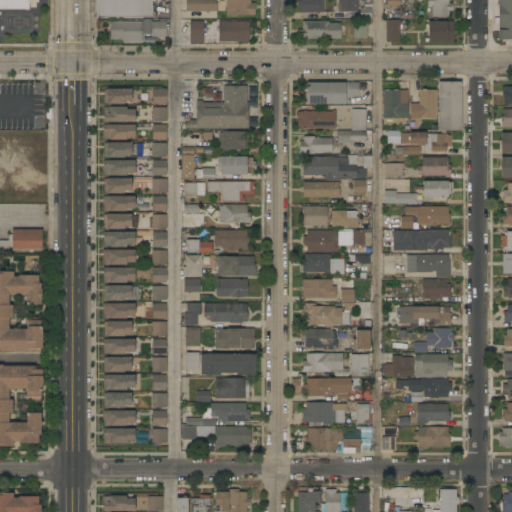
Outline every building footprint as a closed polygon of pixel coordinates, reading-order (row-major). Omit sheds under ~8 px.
[(0,0),(28,0),(28,9),(0,9),(0,0)] [(39,0),(39,3),(37,3),(37,8),(30,8),(30,3),(29,3),(29,0),(39,0)] [(153,0),(153,18),(97,18),(97,17),(94,17),(94,0),(153,0)] [(216,0),(216,11),(185,11),(185,0),(216,0)] [(226,0),(250,0),(250,3),(254,3),(254,15),(237,15),(237,16),(226,16),(226,0)] [(323,0),(323,12),(319,12),(319,13),(300,13),(300,9),(297,9),(297,0),(323,0)] [(357,0),(358,11),(340,12),(340,4),(338,4),(338,0),(357,0)] [(449,0),(449,4),(453,3),(453,11),(449,11),(449,17),(432,17),(432,8),(427,8),(427,0),(449,0)] [(511,0),(511,39),(497,39),(497,0),(511,0)] [(0,18),(1,38),(38,38),(38,18),(0,18)] [(399,42),(386,42),(386,20),(399,20),(399,42)] [(142,21),(142,42),(122,42),(122,39),(110,39),(110,22),(142,21)] [(189,21),(203,21),(203,43),(190,43),(189,21)] [(249,21),(249,43),(218,43),(218,21),(249,21)] [(328,21),(328,23),(340,23),(340,39),(302,39),(302,21),(328,21)] [(454,21),(453,43),(424,42),(424,38),(427,39),(427,21),(454,21)] [(151,38),(151,22),(166,22),(166,37),(151,38)] [(367,22),(367,36),(354,36),(354,22),(367,22)] [(461,82),(461,131),(438,131),(438,112),(438,82),(461,82)] [(358,83),(359,97),(348,97),(348,103),(345,103),(345,104),(306,104),(306,83),(358,83)] [(184,130),(184,123),(189,123),(189,120),(196,120),(196,102),(223,102),(223,86),(246,86),(246,103),(248,103),(248,130),(184,130)] [(511,87),(511,105),(503,105),(503,103),(501,103),(501,87),(511,87)] [(166,104),(152,104),(152,89),(166,89),(166,104)] [(131,90),(131,103),(124,103),(124,105),(107,105),(107,104),(104,104),(104,91),(107,91),(107,90),(131,90)] [(383,90),(408,90),(408,118),(403,118),(403,125),(383,125),(383,90)] [(435,119),(410,118),(410,104),(419,104),(419,90),(436,90),(435,119)] [(103,123),(103,108),(126,108),(126,110),(135,110),(135,123),(103,123)] [(167,121),(152,121),(152,108),(167,108),(167,121)] [(511,109),(511,127),(501,127),(501,116),(503,116),(503,109),(511,109)] [(351,110),(365,110),(366,131),(351,131),(351,110)] [(297,129),(297,112),(300,112),(300,111),(335,112),(335,129),(297,129)] [(135,137),(126,137),(126,140),(109,140),(109,139),(103,139),(103,125),(135,125),(135,137)] [(166,125),(166,140),(152,140),(152,125),(166,125)] [(349,141),(349,143),(337,143),(337,131),(365,131),(365,141),(349,141)] [(247,150),(218,150),(218,139),(214,139),(214,134),(223,134),(223,132),(247,132),(247,150)] [(511,133),(511,155),(505,155),(505,154),(501,154),(501,153),(500,153),(500,133),(511,133)] [(447,135),(447,152),(431,152),(431,151),(424,151),(424,147),(420,147),(420,145),(400,145),(400,134),(447,135)] [(332,153),(304,154),(303,153),(300,153),(299,141),(303,141),(303,137),(314,137),(318,137),(318,139),(332,138),(332,153)] [(131,156),(124,156),(124,159),(104,159),(104,144),(106,144),(131,144),(131,156)] [(167,158),(152,158),(152,144),(167,144),(167,158)] [(403,155),(403,148),(420,148),(420,156),(403,155)] [(182,157),(195,156),(195,163),(196,163),(196,169),(194,169),(194,180),(182,180),(182,157)] [(302,163),(306,163),(306,157),(332,157),(332,158),(348,158),(348,165),(356,165),(356,168),(363,168),(363,157),(372,157),(373,169),(366,169),(366,179),(355,179),(355,178),(333,178),(333,179),(323,179),(323,176),(302,176),(302,163)] [(422,176),(422,175),(417,175),(417,167),(422,167),(422,157),(447,157),(447,165),(450,165),(451,176),(422,176)] [(247,158),(247,159),(252,159),(252,163),(256,163),(256,172),(252,172),(252,175),(247,175),(247,176),(221,176),(221,170),(218,170),(218,158),(247,158)] [(501,158),(511,158),(511,179),(500,179),(501,158)] [(135,173),(126,173),(126,176),(103,176),(103,161),(135,160),(135,173)] [(167,177),(152,176),(152,161),(167,162),(167,177)] [(402,163),(402,177),(393,177),(393,178),(390,178),(390,177),(386,177),(385,164),(402,163)] [(215,180),(202,180),(202,169),(215,169),(215,180)] [(131,191),(124,191),(124,194),(107,194),(107,193),(104,193),(104,179),(107,179),(107,178),(131,178),(131,191)] [(167,194),(152,194),(152,180),(167,180),(167,194)] [(366,193),(353,193),(353,180),(365,180),(366,193)] [(447,181),(447,183),(450,183),(450,194),(447,194),(447,198),(431,198),(431,201),(422,201),(422,181),(447,181)] [(254,182),(254,198),(244,199),(244,202),(221,203),(221,193),(207,193),(207,183),(254,182)] [(339,183),(339,198),(303,199),(303,183),(339,183)] [(511,183),(511,203),(503,203),(503,190),(507,190),(507,183),(511,183)] [(205,184),(205,196),(185,197),(185,184),(205,184)] [(417,205),(384,205),(384,191),(395,191),(396,194),(417,194),(417,205)] [(135,209),(126,209),(126,211),(104,211),(104,205),(103,205),(103,196),(135,196),(135,209)] [(166,196),(166,211),(152,211),(152,197),(166,196)] [(222,223),(222,222),(219,222),(219,207),(222,207),(222,205),(247,205),(247,213),(251,213),(250,223),(222,223)] [(511,207),(511,205),(511,225),(503,225),(503,213),(506,213),(507,207),(511,207)] [(184,214),(184,206),(199,206),(199,214),(184,214)] [(302,226),(302,206),(327,206),(327,226),(302,226)] [(405,216),(405,208),(448,208),(448,215),(450,215),(450,225),(439,225),(439,226),(429,226),(429,225),(417,225),(417,218),(415,218),(413,216),(405,216)] [(331,228),(331,212),(356,212),(356,217),(358,217),(358,228),(331,228)] [(131,227),(124,227),(124,229),(104,229),(104,215),(107,215),(107,214),(131,214),(131,227)] [(167,228),(152,228),(152,215),(167,215),(167,228)] [(413,217),(413,230),(401,230),(401,217),(413,217)] [(0,250),(0,240),(8,240),(8,234),(12,234),(12,230),(42,229),(42,250),(0,250)] [(214,247),(214,230),(246,230),(246,237),(249,237),(249,250),(242,250),(242,249),(237,249),(237,250),(227,249),(221,249),(221,247),(214,247)] [(307,253),(306,247),(303,247),(303,237),(306,237),(306,231),(338,230),(338,232),(341,232),(341,239),(338,239),(338,240),(337,240),(337,243),(338,243),(338,252),(307,253)] [(351,231),(364,230),(364,246),(351,246),(351,231)] [(393,251),(393,232),(426,232),(426,230),(448,230),(448,237),(450,237),(450,249),(430,249),(430,250),(427,250),(427,251),(393,251)] [(135,245),(126,245),(126,247),(103,247),(104,232),(135,232),(135,245)] [(166,232),(166,247),(152,247),(152,232),(166,232)] [(511,232),(511,252),(506,252),(506,248),(502,248),(502,237),(506,237),(506,232),(511,232)] [(199,240),(199,242),(212,242),(213,254),(199,254),(199,252),(187,252),(186,240),(199,240)] [(135,262),(126,262),(126,265),(104,265),(104,259),(103,259),(103,250),(135,250),(135,262)] [(167,264),(152,264),(152,250),(167,250),(167,264)] [(330,254),(330,260),(344,260),(344,274),(330,274),(330,273),(302,272),(302,262),(304,262),(305,254),(330,254)] [(502,254),(511,254),(511,274),(502,274),(502,254)] [(370,255),(370,264),(359,264),(359,262),(353,262),(353,255),(370,255)] [(448,255),(448,261),(450,261),(450,277),(436,277),(436,271),(431,271),(431,272),(406,273),(406,255),(448,255)] [(186,257),(202,256),(202,261),(204,261),(204,268),(202,268),(202,277),(186,278),(186,257)] [(216,276),(217,256),(254,256),(254,264),(256,264),(256,276),(216,276)] [(135,281),(126,281),(126,283),(103,283),(103,268),(135,268),(135,281)] [(166,283),(152,283),(152,268),(166,268),(166,283)] [(0,275),(2,275),(2,272),(14,273),(14,277),(19,277),(19,276),(43,276),(43,306),(27,306),(27,297),(10,297),(10,305),(13,305),(13,319),(10,319),(10,330),(26,330),(26,327),(42,328),(42,352),(4,352),(4,354),(0,354),(0,275)] [(511,278),(511,298),(507,298),(507,297),(503,297),(503,286),(507,286),(507,279),(511,278)] [(200,279),(200,292),(184,293),(184,279),(200,279)] [(247,279),(247,286),(248,297),(216,297),(216,279),(247,279)] [(332,279),(332,286),(336,286),(336,298),(302,299),(302,280),(332,279)] [(446,279),(446,284),(450,284),(450,295),(446,295),(446,297),(430,298),(430,299),(422,299),(422,279),(446,279)] [(104,301),(104,286),(107,286),(131,286),(131,298),(124,298),(124,301),(104,301)] [(167,300),(152,300),(152,286),(166,286),(167,300)] [(354,304),(342,304),(341,291),(354,291),(354,304)] [(200,303),(200,315),(197,315),(197,325),(184,325),(184,313),(186,313),(186,304),(200,303)] [(135,304),(135,316),(126,316),(126,319),(104,319),(104,313),(103,313),(103,304),(135,304)] [(166,304),(166,319),(152,319),(152,304),(166,304)] [(246,304),(246,310),(247,310),(247,322),(242,322),(242,324),(230,323),(230,322),(210,322),(210,316),(204,316),(204,304),(246,304)] [(349,325),(342,325),(342,326),(333,326),(333,328),(324,328),(324,326),(306,325),(306,317),(303,317),(303,304),(316,304),(316,307),(335,307),(335,309),(342,309),(342,313),(349,313),(349,325)] [(511,305),(511,323),(503,323),(503,312),(507,312),(507,305),(511,305)] [(444,307),(444,314),(450,314),(450,325),(435,326),(435,320),(424,320),(424,326),(418,326),(418,324),(400,325),(400,307),(444,307)] [(131,321),(131,334),(124,334),(124,336),(107,337),(107,336),(104,336),(104,322),(131,321)] [(167,336),(152,336),(152,322),(167,322),(167,336)] [(200,347),(185,347),(185,328),(200,328),(200,347)] [(451,328),(451,333),(453,333),(453,342),(451,342),(451,346),(446,346),(446,349),(433,349),(433,346),(426,346),(426,353),(414,353),(414,343),(426,343),(426,333),(433,333),(433,328),(451,328)] [(215,329),(222,329),(222,330),(226,330),(226,329),(254,329),(254,338),(255,338),(255,343),(254,343),(254,349),(244,349),(244,347),(230,347),(230,349),(215,349),(215,329)] [(333,330),(333,333),(335,333),(335,339),(336,339),(336,343),(337,343),(337,350),(333,349),(333,351),(324,351),(324,350),(305,350),(305,344),(302,344),(302,330),(333,330)] [(511,330),(511,346),(503,346),(503,335),(506,335),(506,330),(511,330)] [(370,331),(370,350),(353,350),(352,340),(356,340),(356,331),(370,331)] [(134,339),(134,352),(126,352),(126,354),(109,354),(103,354),(103,339),(134,339)] [(166,339),(166,354),(152,354),(152,339),(166,339)] [(198,370),(186,370),(186,353),(198,353),(198,370)] [(255,355),(255,375),(236,375),(236,373),(220,373),(220,375),(200,375),(200,354),(255,355)] [(343,354),(343,369),(349,369),(349,377),(336,377),(335,370),(332,370),(332,373),(303,373),(303,362),(307,362),(306,354),(343,354)] [(447,354),(447,360),(451,360),(451,371),(446,371),(446,378),(415,378),(414,355),(447,354)] [(369,378),(351,378),(351,355),(369,355),(369,378)] [(511,355),(511,377),(505,377),(505,372),(503,372),(503,355),(511,355)] [(413,377),(385,377),(385,376),(383,376),(383,370),(385,370),(385,364),(392,364),(391,356),(401,356),(401,357),(413,357),(413,377)] [(131,357),(131,370),(124,370),(124,372),(107,372),(104,372),(103,358),(131,357)] [(166,372),(152,372),(151,358),(166,358),(166,372)] [(0,447),(0,366),(4,366),(4,367),(41,367),(41,402),(27,402),(27,390),(10,390),(10,400),(13,400),(13,414),(10,414),(10,423),(27,423),(27,414),(41,414),(41,436),(39,436),(39,444),(14,444),(14,447),(0,447)] [(134,375),(135,388),(126,388),(126,390),(103,390),(103,375),(134,375)] [(166,390),(152,390),(152,375),(166,375),(166,390)] [(245,378),(245,380),(248,380),(248,397),(245,397),(245,399),(215,399),(215,378),(245,378)] [(351,379),(360,379),(360,391),(351,391),(351,392),(349,392),(349,401),(337,401),(337,395),(335,395),(335,397),(307,397),(307,379),(351,379)] [(429,391),(424,391),(424,388),(420,388),(420,379),(447,379),(447,382),(451,382),(451,391),(448,391),(448,397),(435,397),(435,398),(429,398),(429,391)] [(210,402),(196,402),(196,391),(210,391),(210,402)] [(131,393),(131,405),(124,406),(124,408),(107,408),(104,408),(104,393),(131,393)] [(167,408),(152,407),(152,393),(167,393),(167,408)] [(333,403),(333,405),(346,405),(346,404),(347,404),(347,402),(357,402),(357,405),(369,405),(369,425),(357,425),(357,420),(352,420),(352,412),(344,413),(344,424),(335,424),(335,426),(323,426),(323,423),(322,423),(322,427),(309,427),(309,423),(302,423),(302,410),(306,410),(306,403),(333,403)] [(221,422),(221,420),(218,420),(218,418),(215,418),(215,426),(186,426),(186,418),(203,418),(203,411),(210,411),(210,404),(245,403),(245,410),(249,410),(249,422),(221,422)] [(427,421),(427,423),(416,423),(416,404),(447,404),(447,411),(450,411),(450,421),(427,421)] [(511,404),(511,423),(507,423),(507,421),(503,421),(503,410),(506,410),(506,404),(511,404)] [(135,423),(126,423),(126,426),(104,426),(104,420),(103,420),(103,411),(134,411),(135,423)] [(166,426),(152,426),(152,411),(166,411),(166,426)] [(409,418),(410,427),(399,427),(399,418),(409,418)] [(182,440),(182,427),(196,427),(196,440),(182,440)] [(251,443),(246,443),(246,447),(234,447),(234,445),(224,445),(224,447),(215,447),(215,438),(201,438),(201,427),(246,427),(246,429),(251,429),(251,443)] [(427,447),(427,449),(417,449),(417,440),(413,440),(414,432),(417,432),(417,427),(448,427),(448,434),(450,434),(450,447),(427,447)] [(341,440),(361,440),(361,428),(373,428),(372,449),(361,449),(361,453),(336,453),(336,451),(326,451),(326,453),(307,452),(307,428),(342,429),(341,440)] [(134,441),(126,441),(126,444),(103,444),(103,429),(134,429),(134,441)] [(166,443),(151,443),(151,429),(166,429),(166,443)] [(511,429),(511,447),(511,448),(506,448),(506,447),(502,447),(500,447),(500,442),(498,442),(498,433),(502,433),(502,429),(511,429)] [(396,451),(381,451),(381,437),(395,437),(396,451)] [(214,511),(214,493),(228,493),(228,490),(238,489),(239,492),(246,492),(246,499),(249,499),(249,507),(246,507),(246,511),(214,511)] [(325,504),(324,490),(335,489),(335,493),(348,493),(348,505),(347,508),(347,511),(339,511),(321,511),(321,504),(325,504)] [(456,490),(456,499),(459,499),(459,504),(456,504),(456,511),(439,511),(439,490),(456,490)] [(297,511),(297,493),(310,493),(310,492),(320,492),(320,503),(314,503),(314,505),(317,505),(317,510),(314,510),(314,511),(297,511)] [(501,511),(501,493),(507,494),(507,492),(511,492),(511,511),(501,511)] [(368,508),(372,508),(372,511),(353,511),(353,493),(368,493),(368,508)] [(0,511),(0,496),(2,496),(2,494),(14,494),(14,498),(19,498),(19,497),(39,497),(39,505),(41,505),(41,511),(42,511),(0,511)] [(190,511),(190,499),(199,499),(199,495),(210,496),(210,511),(190,511)] [(103,511),(103,496),(126,496),(126,498),(134,498),(134,511),(103,511)] [(176,511),(176,499),(182,499),(182,496),(186,496),(186,498),(187,498),(187,511),(176,511)] [(163,510),(148,511),(147,497),(162,497),(163,510)]
